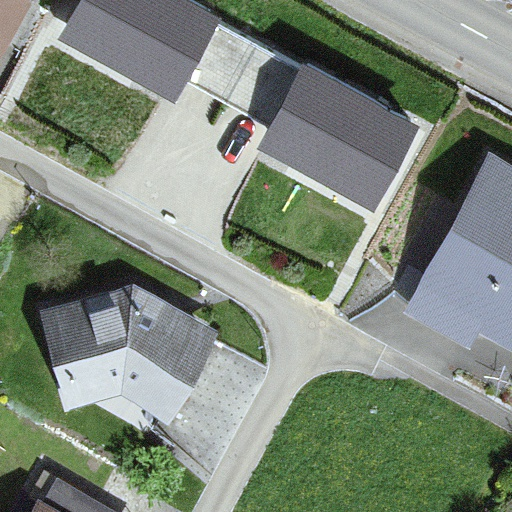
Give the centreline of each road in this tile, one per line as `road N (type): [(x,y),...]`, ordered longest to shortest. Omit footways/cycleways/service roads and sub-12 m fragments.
road 1 (residential): [(0,151),(298,327)]
road 2 (residential): [(212,511),(298,327)]
